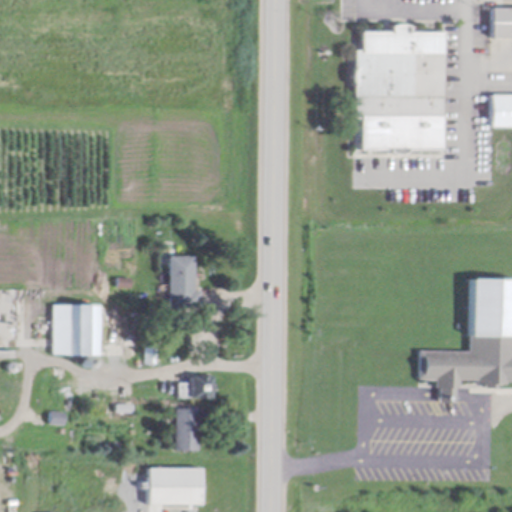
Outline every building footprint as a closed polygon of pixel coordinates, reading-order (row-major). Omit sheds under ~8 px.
[(490,1),(511,1),(511,30),(490,30),(490,1)] [(441,111),(354,112),(354,79),(356,79),(356,77),(353,77),(351,71),(351,66),(354,58),(354,44),(361,44),(361,25),(389,25),(389,18),(393,16),(398,16),(403,16),(406,18),(406,25),(441,25),(441,111)] [(488,89),(511,89),(511,120),(488,120),(488,89)] [(168,303),(168,251),(193,251),(193,286),(199,286),(199,303),(168,303)] [(418,375),(418,346),(468,347),(469,269),(511,269),(511,376),(505,376),(505,379),(497,379),(497,383),(484,383),(484,379),(476,379),(476,376),(459,376),(458,383),(454,383),(454,398),(438,398),(439,384),(435,384),(435,375),(418,375)] [(115,273),(129,273),(129,284),(115,284),(115,273)] [(50,349),(50,298),(96,298),(96,349),(50,349)] [(102,325),(103,325),(104,325),(105,325),(106,325),(107,325),(107,326),(108,326),(109,327),(109,328),(110,328),(110,329),(110,330),(110,331),(110,332),(110,333),(109,334),(109,335),(108,335),(107,336),(106,336),(105,336),(104,336),(103,336),(102,336),(101,335),(100,335),(100,334),(99,333),(99,332),(99,331),(99,330),(99,329),(99,328),(100,327),(101,326),(102,325)] [(143,359),(143,343),(155,343),(154,359),(143,359)] [(83,355),(84,355),(85,355),(86,355),(87,355),(87,356),(88,356),(89,357),(89,358),(90,358),(90,359),(90,360),(90,361),(89,362),(89,363),(88,363),(88,364),(87,364),(86,364),(85,365),(84,365),(84,364),(83,364),(82,364),(82,363),(81,363),(81,362),(80,361),(80,360),(80,359),(80,358),(81,357),(82,356),(82,355),(83,355)] [(8,360),(9,360),(10,360),(11,360),(12,360),(13,360),(13,361),(14,362),(14,363),(15,363),(15,364),(15,365),(15,366),(14,366),(14,367),(13,368),(12,369),(11,369),(10,369),(9,369),(8,369),(7,369),(7,368),(6,368),(6,367),(5,366),(5,365),(5,364),(5,363),(5,362),(6,362),(6,361),(7,361),(7,360),(8,360)] [(47,401),(48,362),(66,363),(64,402),(47,401)] [(209,369),(209,392),(176,392),(176,377),(187,377),(188,369),(209,369)] [(113,408),(113,391),(121,391),(121,409),(113,408)] [(173,445),(173,403),(202,403),(201,435),(195,435),(195,445),(173,445)] [(62,421),(47,420),(48,407),(63,408),(62,421)] [(145,462),(199,462),(199,499),(145,499),(145,462)]
